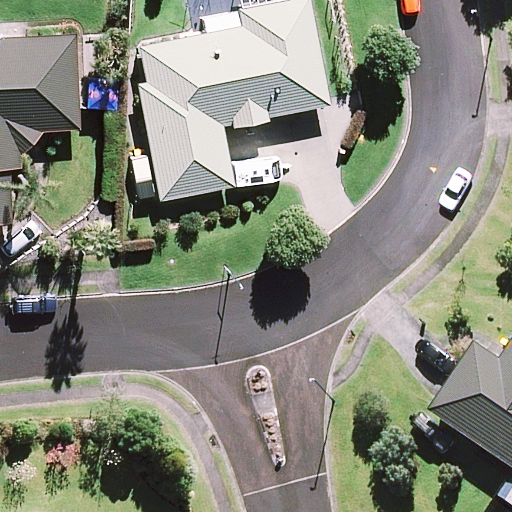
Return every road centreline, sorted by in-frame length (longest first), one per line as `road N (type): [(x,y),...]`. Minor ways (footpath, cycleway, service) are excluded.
road 1 (residential): [(431,0),(443,87),(439,141),(414,191),(349,261),(243,311)]
road 2 (residential): [(243,311),(0,350)]
road 3 (residential): [(290,511),(243,311)]
